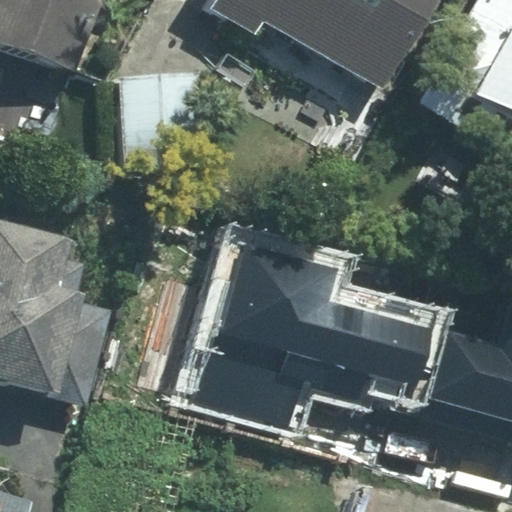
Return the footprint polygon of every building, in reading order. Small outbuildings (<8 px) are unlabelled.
[(5,0),(0,23),(0,32),(88,54),(101,0),(5,0)] [(228,0),(378,81),(422,0),(228,0)] [(511,0),(472,0),(424,89),(466,112),(487,73),(511,86),(511,113),(506,125),(511,128),(511,0)] [(75,214),(0,199),(0,380),(67,394),(90,278),(64,273),(75,214)] [(344,257),(264,235),(241,318),(347,347),(324,428),(410,452),(420,419),(511,444),(511,328),(505,326),(493,366),(457,356),(471,306),(375,280),(368,306),(333,297),(344,257)] [(0,511),(14,511),(21,480),(0,476),(0,511)]
